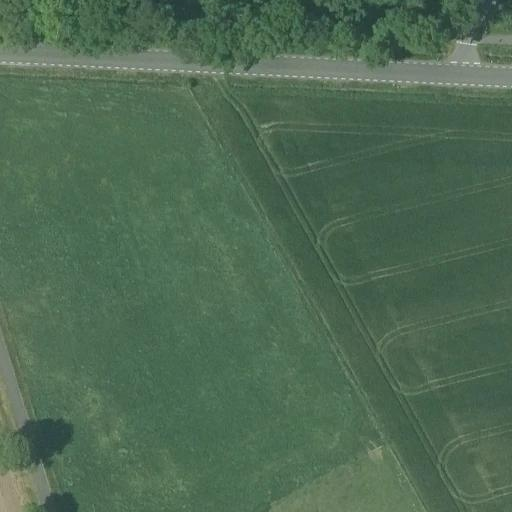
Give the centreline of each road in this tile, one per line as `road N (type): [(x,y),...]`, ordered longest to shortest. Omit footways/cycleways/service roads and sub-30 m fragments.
road 1 (tertiary): [(0,56),(463,76)]
road 2 (unclassified): [(0,342),(55,511)]
